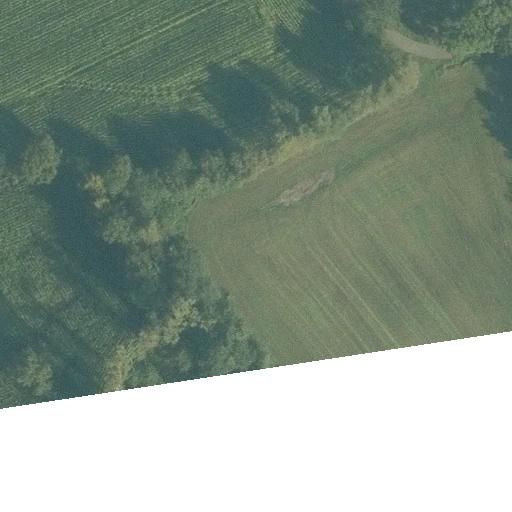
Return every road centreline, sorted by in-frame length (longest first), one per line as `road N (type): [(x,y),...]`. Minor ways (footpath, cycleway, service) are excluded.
road 1 (track): [(425,51),(402,71),(224,163),(96,173)]
road 2 (unclassified): [(356,0),(400,42),(425,51),(511,35)]
